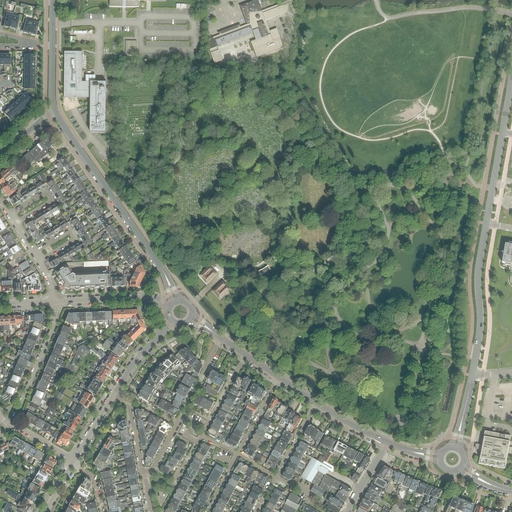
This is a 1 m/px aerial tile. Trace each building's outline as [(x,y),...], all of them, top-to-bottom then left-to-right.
[(280,38),(277,29),(270,31),(266,20),(293,10),(290,0),(262,11),(258,0),(256,0),(240,6),(247,25),(241,27),(240,25),(240,24),(218,33),(219,35),(213,38),(208,39),(209,50),(211,53),(210,53),(214,64),(216,63),(218,67),(224,65),(222,61),(218,50),(217,47),(216,47),(223,45),(226,44),(232,41),(235,40),(240,38),(253,33),(255,40),(250,42),(256,58),(284,48),(280,38)] [(9,28),(10,28),(13,15),(7,14),(7,12),(4,11),(3,17),(6,18),(4,26),(9,28)] [(10,28),(10,29),(11,28),(16,29),(18,21),(21,22),(23,15),(19,15),(19,16),(13,14),(13,15),(10,28)] [(28,34),(29,34),(32,21),(33,20),(26,19),(27,18),(23,17),(22,23),(25,24),(23,32),(28,34)] [(32,21),(29,34),(30,35),(30,34),(35,35),(37,27),(41,28),(41,21),(39,21),(38,23),(32,21)] [(129,55),(133,55),(133,53),(137,53),(137,41),(125,41),(125,53),(129,53),(129,55)] [(64,75),(64,98),(65,98),(65,97),(76,97),(90,97),(90,98),(90,132),(106,132),(106,120),(107,82),(95,82),(85,82),(82,82),(82,71),(82,55),(82,52),(65,52),(64,75)] [(34,84),(22,84),(22,83),(21,83),(21,86),(24,86),(24,90),(29,90),(29,93),(33,95),(33,90),(34,90),(34,84)] [(20,97),(28,106),(29,104),(30,105),(32,103),(32,102),(29,98),(33,95),(29,93),(27,95),(25,94),(22,96),(21,94),(19,96),(20,97)] [(20,97),(18,99),(17,98),(15,100),(23,109),(28,106),(20,97)] [(23,109),(15,100),(11,104),(19,113),(23,110),(23,109)] [(19,113),(11,104),(6,108),(15,117),(19,113)] [(6,108),(2,112),(10,121),(11,120),(11,121),(14,119),(13,118),(15,117),(6,108)] [(57,146),(49,136),(17,161),(16,163),(18,166),(20,164),(21,164),(22,164),(23,164),(24,164),(25,164),(26,164),(27,164),(27,165),(28,165),(29,165),(34,161),(36,163),(49,152),(47,149),(53,144),(56,148),(57,146)] [(58,169),(51,173),(52,175),(55,173),(56,172),(69,164),(65,158),(64,159),(62,157),(57,160),(59,162),(59,163),(55,165),(58,169)] [(137,164),(136,163),(131,161),(128,167),(134,170),(137,164)] [(69,164),(56,172),(58,174),(64,170),(66,173),(72,168),(69,164)] [(25,183),(12,169),(9,166),(8,167),(5,169),(5,170),(11,177),(13,175),(14,177),(15,176),(19,181),(19,182),(22,185),(25,183)] [(64,179),(62,180),(63,182),(66,180),(69,178),(76,173),(72,168),(66,173),(68,176),(64,179)] [(8,183),(10,182),(8,180),(10,177),(4,171),(4,170),(1,173),(0,174),(8,183)] [(43,173),(39,175),(45,185),(47,184),(48,186),(50,189),(56,185),(53,180),(52,178),(47,181),(43,174),(43,173)] [(69,178),(66,180),(67,182),(70,180),(73,183),(79,178),(76,173),(69,178)] [(45,187),(44,186),(42,182),(38,184),(36,181),(38,179),(37,177),(31,180),(34,186),(35,186),(38,192),(45,187)] [(75,186),(71,188),(73,190),(82,183),(79,178),(73,183),(75,186)] [(10,185),(8,183),(4,186),(2,189),(1,189),(4,192),(5,193),(15,184),(14,182),(10,185)] [(82,183),(73,190),(73,192),(74,192),(77,190),(79,193),(84,190),(86,188),(82,183)] [(9,197),(11,195),(15,191),(13,189),(15,187),(16,188),(17,187),(15,184),(5,193),(6,194),(8,197),(9,197)] [(50,189),(52,192),(53,194),(60,190),(56,185),(50,189)] [(35,186),(34,186),(27,190),(31,196),(38,192),(35,186)] [(23,193),(20,195),(22,198),(23,199),(24,200),(31,196),(27,190),(25,192),(25,190),(22,192),(23,193)] [(53,194),(54,196),(56,199),(63,195),(60,190),(53,194)] [(86,190),(79,194),(82,198),(79,199),(76,201),(78,203),(89,195),(86,190)] [(18,191),(16,193),(17,195),(10,199),(14,204),(23,199),(20,195),(18,191)] [(65,198),(63,195),(56,199),(58,203),(59,203),(56,205),(57,206),(59,209),(63,207),(65,206),(66,203),(65,201),(67,199),(68,199),(67,197),(66,197),(65,198)] [(81,203),(83,206),(86,204),(93,200),(89,195),(78,203),(78,204),(81,203)] [(86,204),(89,209),(96,205),(93,200),(86,204)] [(59,209),(57,206),(56,205),(56,204),(48,209),(52,214),(59,210),(59,209)] [(86,216),(87,218),(99,210),(96,205),(89,209),(91,212),(86,216)] [(48,209),(41,213),(45,219),(52,214),(48,209)] [(94,216),(96,219),(103,215),(99,210),(87,218),(89,220),(94,216)] [(36,220),(37,221),(38,223),(43,220),(45,224),(47,222),(46,220),(45,219),(41,213),(34,217),(35,219),(36,220)] [(73,227),(80,223),(77,218),(76,216),(71,219),(68,215),(67,216),(66,213),(62,215),(68,224),(70,222),(71,224),(73,227)] [(69,226),(68,224),(62,215),(60,217),(63,222),(58,224),(62,230),(69,226)] [(104,215),(97,220),(100,223),(94,227),(95,229),(98,227),(101,225),(108,220),(104,215)] [(37,221),(36,220),(35,219),(26,225),(29,230),(35,227),(36,226),(35,224),(34,223),(37,221)] [(100,229),(103,227),(104,230),(111,225),(108,220),(101,225),(98,227),(95,229),(96,230),(99,228),(100,229)] [(73,227),(75,231),(76,233),(85,227),(83,225),(82,226),(80,223),(73,227)] [(58,224),(51,229),(55,234),(62,230),(58,224)] [(106,233),(104,234),(104,235),(105,236),(114,230),(111,225),(104,230),(106,233)] [(29,230),(34,238),(39,234),(40,233),(42,230),(41,228),(39,230),(38,231),(35,227),(29,230)] [(85,227),(76,233),(77,234),(80,238),(86,233),(84,230),(86,229),(85,229),(85,227)] [(0,232),(0,239),(2,239),(1,239),(7,235),(9,234),(9,233),(8,231),(7,231),(6,229),(5,229),(0,232)] [(46,237),(47,239),(55,234),(51,229),(44,233),(46,237)] [(46,237),(44,233),(42,230),(40,233),(39,234),(34,238),(37,243),(44,239),(46,237)] [(102,238),(102,239),(103,241),(109,236),(111,239),(118,235),(114,230),(105,236),(102,238)] [(86,233),(80,238),(81,240),(82,241),(83,243),(80,244),(80,245),(81,246),(82,246),(85,250),(87,249),(87,248),(85,245),(91,242),(90,239),(86,233)] [(0,239),(0,242),(3,241),(5,244),(5,245),(11,242),(13,240),(13,239),(12,239),(12,238),(11,237),(11,236),(9,234),(7,235),(1,239),(2,239),(0,239)] [(108,246),(109,248),(121,240),(118,235),(111,239),(113,242),(108,246)] [(14,241),(13,240),(11,242),(5,245),(7,248),(1,252),(3,254),(6,252),(16,246),(15,243),(14,241)] [(118,249),(123,246),(125,245),(121,240),(109,248),(111,250),(116,246),(118,249)] [(83,248),(81,246),(80,245),(80,244),(79,243),(72,247),(75,253),(83,248)] [(511,244),(505,243),(504,251),(502,263),(511,264),(511,244)] [(6,252),(8,255),(4,258),(6,260),(12,256),(19,251),(18,249),(18,248),(17,247),(16,246),(6,252)] [(125,246),(123,247),(118,251),(120,254),(117,256),(119,258),(122,256),(129,251),(127,249),(128,248),(127,246),(126,246),(125,246)] [(68,257),(69,257),(71,261),(74,261),(73,259),(71,255),(75,253),(72,247),(65,251),(68,257)] [(8,263),(9,265),(23,257),(21,254),(20,252),(19,251),(12,256),(14,259),(8,263)] [(68,257),(65,251),(58,256),(59,257),(62,263),(65,261),(63,258),(65,258),(65,259),(68,257)] [(125,261),(132,256),(131,254),(131,253),(130,251),(129,252),(129,251),(122,256),(124,259),(118,263),(120,264),(122,263),(125,261)] [(127,264),(124,266),(125,266),(126,268),(134,263),(135,261),(136,261),(134,259),(135,258),(134,257),(133,257),(132,256),(125,261),(127,264)] [(16,263),(18,266),(26,262),(25,261),(25,260),(25,259),(24,259),(23,257),(9,265),(10,267),(16,263)] [(56,259),(49,263),(53,268),(59,265),(62,263),(59,257),(56,259)] [(20,268),(22,272),(29,267),(29,266),(28,264),(27,264),(26,262),(18,266),(15,268),(16,270),(20,268)] [(135,263),(132,265),(136,269),(134,272),(142,276),(143,275),(145,274),(145,272),(143,271),(141,268),(140,266),(139,266),(137,262),(135,263)] [(210,266),(206,270),(204,271),(201,274),(208,282),(211,279),(213,277),(216,274),(210,266)] [(270,270),(268,266),(258,272),(261,275),(270,270)] [(25,277),(33,272),(32,271),(32,269),(31,269),(29,267),(22,272),(18,274),(19,276),(23,274),(25,277)] [(63,267),(55,272),(58,277),(57,279),(58,281),(60,281),(64,287),(67,289),(75,289),(76,290),(78,290),(79,289),(85,288),(86,290),(88,289),(89,288),(90,288),(91,289),(93,289),(94,288),(109,287),(109,286),(109,274),(73,275),(68,267),(63,267)] [(8,278),(8,282),(1,282),(1,289),(2,291),(5,291),(5,292),(6,292),(7,292),(8,292),(8,291),(12,291),(11,285),(14,285),(14,283),(13,275),(9,272),(9,278),(8,278)] [(126,276),(129,277),(131,278),(139,282),(140,282),(142,278),(142,277),(142,276),(134,272),(132,276),(130,275),(127,274),(126,276)] [(27,277),(22,280),(22,283),(22,284),(24,282),(25,283),(26,282),(27,281),(29,284),(37,279),(37,278),(37,277),(36,276),(35,276),(34,274),(32,275),(28,278),(27,277)] [(139,284),(138,284),(139,282),(131,278),(130,281),(127,281),(126,281),(127,284),(127,287),(129,287),(132,287),(132,286),(135,286),(137,287),(139,286),(139,284)] [(40,289),(39,284),(39,282),(37,279),(29,284),(25,286),(26,288),(26,291),(29,291),(31,291),(32,291),(39,290),(40,289)] [(225,294),(226,293),(230,289),(223,281),(219,285),(218,286),(214,289),(221,297),(225,294)] [(134,310),(134,311),(131,311),(131,320),(131,324),(136,321),(140,319),(141,318),(140,314),(138,315),(137,313),(138,312),(137,310),(134,310)] [(73,325),(72,314),(70,314),(68,313),(68,314),(67,314),(66,316),(67,317),(64,322),(67,323),(70,324),(73,325)] [(21,317),(21,316),(21,315),(21,316),(19,316),(18,315),(17,315),(16,316),(15,316),(15,315),(15,325),(21,325),(21,329),(24,326),(24,321),(21,321),(21,317)] [(27,316),(25,316),(25,318),(25,321),(28,321),(34,322),(42,325),(43,324),(43,322),(42,321),(42,320),(43,319),(43,318),(43,317),(43,316),(42,315),(36,315),(34,315),(31,315),(31,316),(30,316),(30,315),(29,315),(29,316),(28,316),(27,316)] [(142,320),(141,321),(140,319),(136,321),(136,322),(130,324),(134,327),(135,326),(139,331),(141,332),(143,330),(144,331),(146,329),(144,326),(144,327),(143,324),(144,324),(142,320)] [(42,327),(43,325),(42,325),(34,322),(32,328),(40,331),(40,330),(41,330),(41,329),(41,328),(41,327),(42,327)] [(32,328),(28,326),(27,326),(26,328),(31,330),(29,333),(38,337),(40,333),(39,333),(40,331),(40,332),(41,331),(40,331),(32,328)] [(63,326),(62,326),(62,327),(61,327),(61,328),(61,329),(61,330),(60,332),(68,335),(71,329),(63,326)] [(135,326),(134,327),(131,331),(135,335),(137,337),(139,335),(141,334),(140,333),(141,332),(139,331),(135,326)] [(23,333),(28,336),(27,339),(36,343),(38,337),(29,333),(24,331),(23,333)] [(136,337),(137,337),(135,335),(131,331),(127,334),(126,336),(130,340),(132,341),(134,339),(135,340),(137,338),(136,337)] [(68,335),(60,332),(59,332),(58,334),(59,335),(59,336),(58,338),(66,341),(72,344),(73,341),(67,339),(68,335)] [(116,334),(114,336),(117,338),(120,340),(126,345),(128,346),(129,345),(130,344),(131,344),(131,343),(132,343),(132,342),(132,341),(130,340),(126,336),(124,334),(122,333),(120,336),(116,334)] [(63,347),(64,347),(68,349),(69,347),(64,345),(66,341),(58,338),(58,337),(58,338),(57,338),(57,339),(56,339),(56,340),(56,341),(56,342),(56,343),(55,343),(63,347)] [(128,347),(128,346),(126,345),(120,340),(117,338),(114,342),(108,338),(107,339),(107,340),(113,344),(115,346),(116,345),(121,350),(123,352),(125,350),(126,350),(128,348),(127,347),(128,347)] [(36,343),(27,339),(25,343),(22,341),(21,344),(24,345),(33,348),(34,349),(34,348),(33,348),(33,346),(34,347),(36,343)] [(123,352),(121,350),(116,345),(115,346),(113,344),(107,340),(102,346),(108,350),(108,349),(117,356),(119,358),(120,356),(121,355),(122,355),(123,354),(123,353),(123,352)] [(62,351),(63,347),(55,343),(55,344),(54,344),(53,346),(54,346),(54,347),(54,348),(53,349),(61,353),(65,355),(66,352),(62,351)] [(17,349),(30,354),(31,354),(32,352),(31,352),(31,351),(32,351),(33,350),(32,349),(33,348),(24,345),(23,349),(18,347),(17,347),(17,349)] [(62,361),(52,357),(50,356),(50,357),(49,359),(46,367),(55,371),(57,367),(61,369),(61,368),(64,369),(62,374),(66,376),(68,373),(70,374),(71,372),(73,370),(79,360),(81,358),(82,356),(85,350),(87,348),(83,345),(78,347),(75,355),(74,358),(71,364),(70,365),(67,363),(62,361)] [(175,357),(177,359),(178,360),(180,362),(183,359),(190,352),(187,349),(185,348),(185,349),(183,351),(182,350),(182,351),(180,351),(179,352),(179,353),(177,355),(177,356),(176,356),(175,357)] [(51,353),(50,356),(62,361),(63,359),(60,358),(61,357),(59,356),(61,353),(53,349),(53,350),(52,350),(52,351),(51,351),(51,352),(51,353),(52,353),(51,353)] [(30,355),(18,350),(17,354),(16,356),(27,361),(28,360),(29,359),(29,358),(29,357),(30,355)] [(99,350),(98,352),(100,354),(114,364),(115,364),(114,364),(114,363),(115,362),(115,363),(116,362),(117,362),(118,360),(118,359),(118,358),(116,357),(109,352),(107,355),(102,352),(99,350)] [(97,351),(96,353),(100,357),(104,359),(101,363),(111,370),(111,369),(112,369),(113,368),(113,366),(114,364),(98,352),(97,351)] [(183,359),(186,362),(182,365),(184,367),(188,363),(194,357),(193,355),(193,354),(192,353),(190,353),(190,352),(183,359)] [(16,356),(15,356),(11,354),(10,357),(18,360),(17,364),(26,367),(27,363),(27,361),(28,361),(28,362),(28,361),(27,361),(16,356)] [(169,358),(168,359),(170,361),(174,365),(176,367),(181,372),(182,371),(182,370),(179,367),(179,368),(178,367),(179,366),(178,365),(181,363),(180,362),(178,360),(177,359),(175,357),(173,354),(172,355),(170,354),(169,356),(169,357),(169,358)] [(188,363),(190,366),(184,372),(186,373),(190,369),(199,361),(197,360),(197,359),(196,357),(195,357),(194,357),(188,363)] [(164,362),(163,364),(165,365),(169,369),(170,370),(172,371),(178,377),(179,376),(180,375),(175,371),(174,370),(174,369),(176,367),(174,365),(170,361),(168,359),(167,359),(165,358),(163,361),(164,362)] [(198,374),(202,368),(203,366),(201,365),(202,365),(201,364),(201,363),(200,362),(199,362),(199,361),(190,369),(193,372),(195,371),(195,372),(197,373),(196,373),(198,374)] [(159,367),(158,369),(160,370),(167,376),(176,382),(176,381),(177,380),(177,379),(176,378),(175,378),(170,375),(170,376),(169,375),(172,371),(170,370),(169,369),(165,365),(163,364),(162,363),(162,364),(162,363),(160,363),(159,365),(159,366),(159,367)] [(10,367),(14,369),(23,373),(24,372),(23,373),(23,372),(23,370),(24,371),(26,367),(17,364),(15,367),(11,365),(10,367)] [(94,366),(93,368),(106,376),(107,374),(107,375),(108,374),(109,374),(110,372),(110,371),(108,369),(102,366),(100,365),(98,368),(94,366)] [(43,372),(55,377),(56,375),(52,374),(54,371),(55,371),(46,367),(45,367),(45,368),(44,369),(44,370),(43,372)] [(92,367),(90,369),(95,373),(93,376),(100,381),(103,382),(104,382),(105,380),(105,379),(105,378),(106,376),(106,377),(106,376),(93,368),(92,367)] [(165,380),(167,376),(160,370),(158,369),(157,368),(157,369),(155,367),(153,371),(155,372),(153,374),(163,380),(168,384),(169,382),(166,380),(165,380)] [(23,373),(14,369),(12,375),(21,379),(21,377),(21,376),(22,375),(23,374),(22,373),(23,373)] [(212,370),(210,373),(207,380),(214,383),(219,374),(216,372),(215,372),(212,370)] [(49,383),(51,379),(52,380),(52,379),(55,380),(56,379),(43,373),(42,375),(42,376),(41,376),(41,378),(41,379),(49,383)] [(149,379),(151,380),(160,385),(165,388),(166,386),(162,384),(161,384),(163,380),(153,374),(152,373),(150,373),(149,375),(150,377),(149,379)] [(194,377),(192,376),(191,376),(187,373),(185,376),(181,374),(180,375),(179,376),(184,378),(191,382),(193,383),(196,378),(194,377)] [(87,374),(86,377),(90,379),(88,383),(96,388),(98,389),(99,389),(100,389),(101,387),(101,386),(100,386),(102,383),(100,382),(87,374)] [(219,374),(214,383),(219,386),(217,390),(219,391),(221,388),(226,378),(222,376),(219,374)] [(21,379),(12,375),(10,381),(19,385),(20,381),(19,380),(20,379),(21,379)] [(237,377),(233,385),(239,388),(243,381),(241,380),(241,379),(241,378),(239,377),(238,378),(237,377)] [(239,388),(240,388),(241,386),(244,388),(242,390),(245,392),(250,383),(251,381),(248,380),(248,379),(248,378),(246,377),(245,378),(243,381),(239,388)] [(177,379),(177,380),(176,381),(181,384),(181,383),(191,388),(193,383),(191,382),(184,378),(182,382),(178,379),(177,379)] [(41,379),(40,379),(41,379),(40,381),(39,381),(37,385),(47,388),(48,385),(54,387),(55,385),(49,383),(41,379)] [(151,380),(149,379),(148,379),(147,381),(147,382),(146,381),(144,384),(145,384),(145,385),(147,386),(156,391),(160,385),(151,380)] [(5,386),(7,387),(15,390),(16,390),(17,390),(16,389),(16,390),(15,390),(16,388),(17,388),(19,385),(10,381),(8,385),(6,384),(5,386)] [(81,384),(80,386),(92,394),(94,395),(96,393),(97,393),(98,391),(98,390),(98,389),(96,388),(88,383),(85,386),(81,384)] [(248,392),(247,394),(251,396),(248,402),(250,403),(254,397),(253,397),(254,395),(259,388),(259,386),(259,387),(257,386),(257,385),(257,384),(255,383),(254,384),(253,383),(252,386),(248,392)] [(190,389),(188,388),(181,384),(178,389),(185,393),(188,394),(189,391),(190,389)] [(37,385),(35,390),(44,394),(47,395),(49,396),(50,395),(46,393),(47,392),(45,392),(47,388),(37,385)] [(75,385),(73,389),(77,391),(77,390),(79,391),(80,394),(79,396),(81,398),(90,403),(91,401),(92,401),(93,399),(93,398),(93,397),(91,396),(82,391),(83,390),(75,385)] [(153,396),(156,391),(147,386),(145,385),(144,387),(142,387),(141,389),(142,390),(144,392),(153,396)] [(15,390),(7,387),(5,392),(13,396),(14,394),(14,393),(15,393),(15,391),(15,390)] [(186,397),(188,394),(185,393),(178,389),(177,388),(174,393),(183,398),(185,399),(185,398),(186,396),(186,397)] [(231,389),(229,393),(231,394),(237,397),(239,394),(240,394),(242,396),(243,393),(241,392),(240,392),(238,391),(234,389),(232,388),(232,389),(231,389)] [(254,397),(250,403),(257,407),(259,405),(260,405),(261,403),(260,402),(263,397),(264,397),(263,397),(264,395),(266,394),(267,393),(266,390),(264,390),(263,390),(262,390),(263,389),(262,390),(259,388),(254,395),(253,397),(254,397)] [(47,395),(44,394),(35,390),(33,394),(34,394),(33,396),(42,400),(47,402),(48,400),(46,399),(47,395)] [(150,400),(151,399),(153,396),(144,392),(142,390),(139,395),(138,395),(139,397),(149,402),(150,400)] [(172,391),(171,393),(172,396),(175,398),(174,400),(180,403),(182,404),(185,399),(183,398),(174,393),(172,391)] [(1,393),(0,393),(0,398),(1,400),(1,399),(4,403),(5,404),(8,402),(8,401),(9,400),(10,401),(9,400),(12,399),(13,396),(5,392),(2,394),(2,393),(1,393)] [(159,404),(158,407),(163,409),(164,407),(167,402),(167,401),(165,400),(166,397),(167,398),(167,394),(165,393),(164,395),(162,399),(161,401),(159,404)] [(226,398),(234,403),(237,405),(240,406),(241,403),(242,402),(240,401),(238,403),(236,401),(237,398),(229,393),(227,397),(226,398)] [(164,407),(163,409),(168,412),(169,410),(172,405),(171,405),(172,404),(170,403),(169,401),(171,401),(170,396),(169,394),(167,394),(167,398),(167,401),(167,402),(164,407)] [(198,407),(205,395),(203,394),(202,395),(202,396),(198,394),(193,403),(198,406),(198,407)] [(205,395),(198,407),(199,406),(204,409),(203,409),(208,400),(205,398),(205,397),(206,395),(205,395)] [(42,400),(33,396),(33,397),(32,397),(32,399),(32,400),(31,400),(30,402),(33,403),(33,404),(38,407),(39,406),(42,400)] [(208,400),(203,409),(204,409),(209,411),(213,403),(210,401),(210,400),(211,398),(210,397),(208,400)] [(90,403),(81,398),(82,398),(79,403),(85,407),(87,408),(88,406),(89,406),(90,404),(90,403)] [(236,407),(233,406),(234,403),(226,398),(223,404),(232,408),(235,410),(237,411),(238,408),(240,406),(237,405),(236,407)] [(266,413),(265,414),(266,414),(269,415),(270,416),(272,411),(275,413),(276,411),(279,406),(280,404),(281,403),(277,401),(277,399),(275,398),(273,399),(272,400),(272,401),(268,408),(266,413)] [(172,404),(171,405),(172,405),(176,408),(177,408),(179,409),(182,404),(180,403),(174,400),(173,399),(172,401),(173,402),(172,404)] [(242,402),(241,403),(245,404),(245,405),(246,405),(248,406),(246,409),(254,414),(254,413),(255,414),(257,411),(256,410),(257,408),(255,407),(250,404),(250,403),(248,402),(243,399),(243,400),(242,402)] [(74,403),(70,411),(74,413),(75,414),(79,416),(81,418),(82,417),(83,417),(84,415),(83,414),(85,412),(85,411),(84,410),(83,409),(84,408),(79,405),(78,406),(74,403)] [(233,412),(230,411),(232,408),(223,404),(221,408),(231,414),(230,414),(233,416),(234,416),(235,413),(237,411),(235,410),(234,411),(233,411),(233,412)] [(274,415),(273,418),(275,419),(276,416),(278,417),(278,416),(279,414),(283,416),(286,410),(287,408),(287,406),(285,405),(283,406),(283,405),(283,406),(281,405),(282,405),(281,404),(280,404),(279,406),(276,411),(275,413),(276,413),(274,415)] [(169,410),(168,412),(174,416),(176,415),(179,410),(177,409),(176,408),(172,405),(169,410)] [(240,406),(238,408),(243,410),(242,410),(245,412),(243,414),(243,415),(251,419),(252,418),(253,418),(253,417),(253,416),(254,414),(246,409),(244,408),(240,406)] [(52,418),(56,412),(49,408),(45,414),(52,418)] [(230,415),(220,409),(218,414),(226,419),(228,416),(232,418),(233,416),(230,414),(230,415)] [(69,415),(66,418),(75,424),(77,425),(79,425),(80,423),(79,422),(80,421),(79,421),(80,419),(78,417),(75,415),(75,414),(74,413),(70,411),(69,410),(67,412),(67,413),(69,415)] [(150,414),(148,413),(142,410),(141,410),(140,411),(140,410),(139,410),(136,410),(135,411),(137,420),(140,420),(142,420),(141,417),(146,416),(149,417),(150,414)] [(279,423),(279,424),(281,425),(283,425),(285,422),(289,424),(293,417),(294,414),(295,413),(294,413),(294,412),(292,411),(291,411),(290,411),(289,411),(289,410),(288,410),(289,411),(287,413),(286,412),(283,418),(282,417),(279,423)] [(25,417),(23,420),(24,421),(24,422),(25,422),(26,423),(26,422),(27,422),(27,423),(29,424),(33,416),(35,414),(29,411),(28,411),(27,413),(25,416),(25,417)] [(40,411),(37,417),(37,418),(33,416),(29,424),(30,425),(31,426),(32,426),(33,426),(34,427),(35,427),(39,419),(43,413),(40,411)] [(237,411),(235,413),(240,416),(239,418),(241,419),(249,424),(251,419),(243,415),(243,414),(237,411)] [(149,424),(145,431),(148,430),(151,425),(155,417),(150,414),(149,417),(147,420),(146,422),(147,423),(149,424)] [(229,423),(230,422),(230,421),(226,419),(218,414),(215,419),(224,423),(225,421),(229,423)] [(289,424),(285,431),(288,432),(290,434),(292,434),(293,435),(294,432),(295,431),(295,430),(296,428),(301,419),(301,418),(301,417),(297,415),(297,416),(296,416),(295,417),(294,416),(294,415),(295,415),(294,414),(293,417),(289,424)] [(35,427),(35,428),(36,429),(37,429),(38,429),(40,430),(45,421),(48,417),(46,416),(44,421),(43,420),(43,421),(39,419),(35,427)] [(233,416),(232,418),(239,422),(238,424),(240,425),(244,427),(246,429),(246,428),(247,428),(248,426),(248,425),(249,424),(241,419),(239,418),(234,416),(233,416)] [(118,426),(116,429),(121,432),(125,431),(128,426),(127,420),(125,418),(125,417),(122,418),(122,419),(120,423),(119,423),(118,424),(118,425),(117,426),(118,426)] [(153,433),(154,432),(155,429),(156,428),(158,425),(161,420),(155,417),(151,425),(154,426),(151,432),(153,433)] [(64,422),(63,424),(71,430),(73,431),(74,429),(75,429),(76,428),(77,429),(78,427),(77,427),(77,426),(77,425),(75,424),(66,418),(64,422)] [(54,420),(52,419),(51,420),(49,424),(49,423),(48,425),(45,423),(45,421),(40,430),(41,431),(42,432),(43,432),(44,432),(45,433),(46,433),(50,426),(51,425),(53,421),(54,420)] [(140,420),(137,420),(139,429),(145,428),(144,425),(145,425),(147,423),(146,422),(144,422),(143,419),(142,420),(140,420)] [(213,424),(221,428),(223,425),(224,426),(226,428),(228,426),(224,423),(215,419),(213,424)] [(265,420),(263,419),(262,420),(261,421),(260,422),(260,423),(260,424),(268,428),(270,425),(276,429),(277,426),(272,424),(270,422),(265,420)] [(170,424),(161,420),(158,425),(160,426),(168,430),(170,426),(170,424)] [(230,421),(230,422),(235,425),(233,428),(243,433),(246,429),(244,427),(240,425),(238,424),(231,420),(230,421)] [(51,437),(52,434),(56,429),(59,423),(57,422),(53,428),(50,426),(46,433),(46,434),(46,435),(47,435),(48,435),(49,435),(49,436),(49,435),(51,436),(51,437)] [(225,430),(221,428),(213,424),(210,428),(218,433),(220,430),(224,432),(225,430)] [(260,424),(257,429),(266,433),(267,430),(270,432),(271,431),(270,430),(271,429),(268,428),(260,424)] [(72,434),(73,432),(66,428),(62,425),(61,427),(65,429),(64,431),(63,430),(61,434),(67,438),(69,439),(70,438),(71,438),(72,436),(72,435),(72,434)] [(113,433),(113,435),(116,435),(119,435),(119,437),(121,437),(130,436),(129,432),(129,430),(128,426),(125,431),(121,432),(118,432),(113,433)] [(156,428),(155,429),(158,431),(166,435),(168,430),(160,426),(159,429),(156,428)] [(304,434),(302,438),(302,439),(305,440),(307,441),(314,428),(311,426),(309,426),(307,430),(306,430),(305,431),(306,432),(304,434)] [(146,434),(150,433),(150,431),(148,430),(145,431),(145,428),(139,429),(140,438),(143,437),(146,437),(146,434)] [(222,435),(218,433),(210,428),(208,432),(208,434),(209,434),(215,438),(217,435),(220,436),(218,439),(219,440),(222,435)] [(233,428),(230,433),(232,434),(238,437),(240,438),(241,438),(242,438),(243,436),(243,435),(243,434),(243,433),(233,428)] [(290,434),(288,432),(285,431),(280,428),(279,430),(283,432),(282,435),(281,435),(290,440),(291,440),(292,436),(293,435),(292,434),(290,434)] [(314,428),(307,441),(311,444),(312,444),(314,441),(313,441),(319,432),(319,431),(317,430),(317,429),(316,428),(315,429),(314,428)] [(270,440),(272,436),(266,433),(257,429),(255,434),(263,438),(265,435),(268,437),(267,438),(270,440)] [(493,429),(492,433),(485,431),(483,438),(482,440),(483,440),(483,441),(482,441),(482,442),(482,445),(478,444),(477,449),(481,450),(481,453),(480,452),(480,454),(480,455),(479,455),(479,456),(480,457),(478,464),(486,465),(489,465),(488,466),(490,466),(491,466),(493,466),(493,467),(495,467),(495,466),(497,467),(497,468),(499,468),(505,469),(508,453),(511,453),(511,448),(509,448),(511,436),(495,433),(495,429),(493,429)] [(56,431),(52,437),(55,439),(57,435),(60,437),(58,440),(58,441),(57,442),(60,444),(61,442),(66,445),(66,444),(67,444),(68,443),(68,442),(69,439),(67,438),(61,434),(56,431)] [(154,432),(153,433),(153,434),(155,436),(163,440),(166,435),(158,431),(156,433),(154,432)] [(316,443),(313,448),(315,449),(318,444),(322,437),(323,434),(322,433),(322,432),(320,431),(319,432),(313,441),(314,441),(316,443)] [(280,437),(279,440),(287,445),(288,444),(289,442),(289,441),(290,440),(281,435),(282,435),(275,432),(274,434),(280,437)] [(223,433),(222,435),(236,442),(238,444),(239,442),(240,442),(241,440),(240,439),(241,438),(240,438),(238,437),(232,434),(231,437),(223,433)] [(255,434),(252,438),(261,443),(262,440),(264,442),(266,439),(263,438),(255,434)] [(222,435),(219,440),(222,441),(224,438),(228,440),(227,441),(226,443),(234,448),(236,447),(238,444),(236,442),(222,435)] [(119,439),(114,440),(115,444),(118,444),(122,443),(131,441),(131,440),(130,436),(121,437),(122,440),(119,440),(119,439)] [(163,440),(155,436),(154,438),(151,437),(150,439),(153,440),(161,444),(163,440)] [(320,445),(318,448),(317,449),(323,452),(325,447),(330,438),(325,436),(320,445)] [(8,443),(6,444),(8,449),(10,445),(13,447),(11,451),(13,452),(14,450),(15,450),(20,440),(18,439),(17,439),(17,438),(16,437),(15,437),(14,437),(12,441),(10,440),(9,440),(8,443)] [(142,447),(145,446),(146,446),(148,444),(148,442),(150,439),(147,439),(146,437),(143,437),(140,438),(142,447)] [(272,439),(273,439),(276,441),(275,441),(277,442),(276,445),(285,450),(285,449),(286,449),(287,447),(286,446),(287,445),(279,440),(273,437),(272,439)] [(261,443),(252,438),(249,443),(258,448),(259,445),(262,447),(263,444),(261,443)] [(326,459),(329,453),(330,451),(333,445),(335,443),(336,441),(330,438),(325,447),(328,449),(323,457),(326,459)] [(150,445),(158,449),(161,444),(153,440),(150,439),(148,442),(148,444),(150,445)] [(21,451),(25,444),(25,443),(23,442),(23,441),(21,440),(20,441),(20,440),(15,450),(18,451),(16,454),(18,455),(21,451)] [(187,445),(178,440),(175,446),(186,452),(187,452),(188,450),(186,449),(185,449),(187,445)] [(123,445),(115,447),(115,450),(123,448),(132,447),(131,441),(122,443),(123,445)] [(298,445),(298,446),(306,450),(306,451),(312,454),(313,452),(308,448),(309,446),(304,443),(303,442),(301,441),(300,442),(299,442),(298,444),(299,445),(298,445)] [(0,447),(0,448),(3,452),(6,451),(7,453),(9,450),(8,449),(6,444),(5,443),(4,442),(4,443),(3,443),(0,444),(0,445),(0,444),(0,447)] [(115,450),(115,447),(107,442),(106,444),(104,444),(104,445),(104,446),(105,446),(104,447),(112,452),(114,449),(115,449),(115,450)] [(334,451),(333,452),(338,455),(339,453),(343,455),(346,449),(347,447),(343,445),(342,445),(342,444),(342,443),(340,442),(339,442),(339,443),(338,442),(337,445),(334,450),(334,451)] [(200,446),(200,447),(208,452),(210,453),(212,454),(213,452),(209,450),(211,447),(204,443),(202,443),(200,446)] [(249,444),(247,448),(255,453),(257,450),(261,453),(262,450),(258,448),(249,443),(249,444)] [(276,445),(272,443),(271,444),(273,445),(272,446),(275,447),(273,450),(282,455),(285,450),(276,445)] [(25,444),(21,451),(25,453),(21,459),(23,460),(27,454),(31,447),(29,446),(28,445),(28,444),(27,444),(26,444),(25,444)] [(158,449),(150,445),(149,448),(146,446),(145,446),(146,449),(147,450),(155,454),(158,449)] [(174,452),(184,457),(186,452),(175,446),(174,447),(176,448),(177,448),(175,452),(174,452)] [(273,450),(270,448),(267,446),(266,449),(272,452),(271,454),(271,455),(279,460),(279,459),(280,460),(282,456),(281,456),(282,455),(273,450)] [(296,450),(295,451),(304,456),(311,460),(312,458),(311,457),(305,454),(306,451),(306,450),(298,446),(298,447),(297,447),(296,449),(296,450)] [(32,458),(36,450),(34,449),(35,449),(34,449),(34,448),(34,447),(32,447),(31,447),(27,454),(32,458)] [(102,451),(101,453),(109,458),(112,459),(113,458),(113,457),(112,457),(114,454),(114,453),(112,452),(104,447),(104,448),(103,448),(102,449),(102,450),(102,451)] [(200,447),(197,452),(206,457),(209,459),(210,457),(207,455),(208,452),(200,447)] [(341,458),(340,459),(348,463),(344,470),(347,472),(352,465),(353,463),(354,462),(353,461),(356,455),(358,452),(357,452),(348,447),(347,447),(346,449),(343,455),(341,458)] [(247,448),(244,453),(252,458),(254,455),(257,456),(255,459),(259,461),(261,456),(255,453),(247,448)] [(40,452),(39,451),(39,450),(38,450),(37,450),(36,450),(32,458),(35,460),(35,461),(36,461),(34,464),(36,464),(36,463),(39,459),(42,453),(40,452)] [(143,452),(144,455),(144,454),(147,456),(153,459),(155,454),(147,450),(146,452),(144,451),(143,452)] [(265,451),(263,454),(270,457),(268,460),(277,464),(279,460),(271,455),(271,454),(265,451)] [(295,451),(292,456),(301,461),(307,464),(308,462),(302,459),(304,456),(295,451)] [(170,456),(181,462),(184,457),(174,452),(175,452),(173,456),(172,455),(171,454),(170,456)] [(197,452),(194,457),(207,464),(207,463),(208,462),(204,460),(205,458),(206,457),(197,452)] [(98,456),(97,457),(97,458),(97,459),(107,465),(108,466),(110,462),(109,462),(109,461),(113,463),(114,461),(112,459),(109,458),(108,459),(100,453),(99,455),(98,456)] [(329,453),(326,459),(324,461),(328,464),(333,454),(329,453)] [(348,479),(351,480),(355,473),(358,469),(364,458),(365,456),(364,456),(363,456),(363,455),(362,455),(363,454),(360,453),(359,453),(358,455),(354,462),(353,463),(357,466),(357,467),(356,467),(356,466),(349,477),(348,479)] [(41,461),(43,462),(50,466),(53,467),(54,465),(55,465),(56,463),(56,462),(56,461),(51,458),(51,457),(49,456),(48,457),(47,456),(45,460),(43,459),(41,461)] [(153,459),(147,456),(145,461),(146,467),(148,467),(153,459)] [(181,462),(170,456),(167,461),(167,460),(166,461),(176,466),(176,465),(178,462),(179,462),(178,463),(180,464),(181,462)] [(262,456),(259,461),(272,468),(273,469),(274,469),(275,468),(276,467),(276,466),(277,464),(268,460),(262,456)] [(301,461),(292,456),(292,457),(291,457),(290,459),(291,459),(290,461),(298,466),(304,469),(305,466),(300,463),(301,461)] [(326,459),(320,456),(317,461),(323,464),(324,461),(326,459)] [(358,469),(355,473),(361,476),(363,473),(363,471),(370,461),(370,460),(369,459),(370,458),(369,458),(365,456),(364,458),(358,469)] [(118,463),(118,466),(120,466),(126,464),(135,463),(134,457),(125,459),(126,462),(118,463)] [(194,457),(192,462),(200,467),(204,469),(205,466),(206,465),(207,464),(194,457)] [(321,466),(323,464),(317,461),(313,458),(312,458),(311,460),(301,477),(311,483),(319,470),(317,469),(319,466),(321,467),(321,466)] [(115,470),(107,465),(97,459),(94,463),(93,463),(93,465),(95,465),(97,467),(98,468),(97,469),(98,470),(100,471),(104,469),(106,466),(107,467),(107,468),(111,471),(112,471),(115,470)] [(176,466),(166,461),(167,461),(165,465),(164,464),(163,463),(162,465),(173,471),(176,466)] [(288,464),(287,466),(296,471),(301,474),(303,471),(297,468),(298,466),(290,461),(290,462),(289,462),(288,464)] [(328,464),(324,461),(323,464),(321,466),(328,470),(332,473),(335,468),(328,464)] [(53,467),(50,466),(43,462),(41,466),(36,463),(36,464),(35,466),(46,473),(49,474),(48,474),(49,472),(50,472),(51,472),(53,469),(52,468),(53,467)] [(189,467),(201,474),(203,471),(201,470),(200,470),(199,470),(200,467),(192,462),(189,467)] [(213,462),(211,465),(215,467),(214,469),(222,474),(222,473),(223,473),(224,472),(223,471),(224,469),(222,468),(217,465),(217,464),(214,462),(213,462)] [(234,473),(233,474),(235,475),(236,475),(238,477),(240,473),(244,465),(240,463),(240,462),(240,463),(239,463),(235,470),(234,473)] [(119,469),(120,471),(122,471),(124,471),(127,470),(136,468),(135,463),(126,464),(127,467),(119,469)] [(173,471),(162,465),(159,470),(168,475),(170,471),(171,471),(170,472),(172,473),(173,471)] [(204,470),(205,471),(207,469),(213,472),(211,474),(219,478),(222,474),(214,469),(206,465),(205,466),(204,469),(204,470)] [(244,465),(240,473),(243,474),(241,478),(243,479),(245,475),(249,467),(244,465)] [(285,470),(284,471),(293,476),(295,477),(296,477),(299,479),(300,476),(294,473),(296,471),(287,466),(285,470)] [(336,497),(339,492),(348,497),(350,494),(350,493),(351,493),(352,490),(343,485),(335,480),(334,480),(330,478),(325,475),(328,470),(321,466),(321,467),(319,466),(317,469),(319,470),(311,483),(316,486),(325,491),(336,497)] [(380,471),(377,475),(379,477),(384,480),(384,479),(387,481),(391,483),(391,481),(392,477),(391,473),(392,471),(392,470),(390,469),(389,469),(384,466),(383,466),(382,467),(380,471)] [(48,476),(33,467),(32,470),(30,470),(29,473),(33,475),(44,482),(45,480),(46,479),(47,479),(48,477),(48,476)] [(187,472),(186,472),(195,477),(197,473),(200,475),(201,475),(201,474),(189,467),(189,468),(187,472)] [(245,475),(248,477),(246,481),(248,482),(254,470),(249,467),(245,475)] [(204,470),(203,472),(210,476),(209,479),(214,482),(216,483),(219,478),(211,474),(205,471),(204,470)] [(248,482),(253,484),(250,483),(252,479),(255,481),(260,473),(254,470),(248,482)] [(111,471),(101,473),(100,475),(101,476),(102,477),(103,479),(114,477),(112,471),(111,471)] [(282,475),(282,476),(288,479),(290,480),(292,482),(295,483),(296,484),(299,479),(296,477),(295,477),(294,479),(291,478),(293,476),(284,471),(282,475)] [(393,471),(392,474),(392,473),(392,474),(393,474),(393,477),(393,479),(394,480),(394,481),(394,482),(397,484),(401,476),(402,474),(399,472),(398,472),(398,473),(395,471),(394,472),(393,471)] [(186,473),(184,477),(186,479),(194,483),(193,483),(196,484),(198,481),(199,479),(197,478),(195,482),(193,480),(195,477),(186,472),(186,473)] [(255,481),(253,485),(255,486),(257,482),(260,483),(264,475),(260,473),(255,481)] [(361,476),(355,473),(351,480),(356,483),(361,476)] [(137,474),(128,475),(129,478),(122,479),(122,482),(129,481),(138,479),(137,474)] [(240,478),(238,477),(236,475),(233,474),(230,479),(233,480),(238,483),(243,485),(244,483),(240,481),(241,478),(240,478)] [(398,488),(397,491),(399,492),(400,491),(406,476),(402,474),(401,476),(397,484),(400,485),(399,485),(398,488)] [(28,478),(26,480),(41,488),(42,486),(42,485),(43,485),(44,485),(45,483),(44,483),(44,482),(33,475),(31,479),(29,477),(28,478)] [(199,479),(198,481),(199,482),(200,482),(202,478),(207,481),(206,485),(214,489),(216,484),(216,483),(214,482),(209,479),(201,475),(200,475),(199,479)] [(258,487),(261,489),(263,490),(265,486),(269,478),(268,477),(267,476),(266,476),(264,475),(260,483),(258,487)] [(376,478),(372,484),(374,486),(386,492),(391,483),(387,481),(384,479),(384,480),(379,477),(377,475),(377,476),(378,476),(377,478),(376,478)] [(406,476),(400,491),(402,492),(403,489),(404,486),(409,489),(412,482),(413,479),(410,478),(410,477),(407,476),(406,476)] [(118,477),(117,477),(103,480),(103,482),(104,482),(103,483),(103,485),(104,486),(115,484),(115,480),(119,479),(118,477)] [(79,486),(90,493),(91,490),(91,488),(90,488),(91,486),(91,485),(91,484),(91,481),(90,481),(88,480),(87,479),(86,478),(83,478),(82,480),(83,481),(82,483),(79,486)] [(181,483),(189,488),(191,485),(194,487),(195,485),(196,484),(193,483),(185,479),(183,478),(181,483)] [(24,482),(21,486),(25,488),(34,494),(37,495),(37,494),(38,495),(40,492),(39,491),(40,490),(41,489),(40,489),(38,488),(24,479),(23,480),(23,481),(24,482)] [(138,479),(129,481),(130,483),(123,485),(124,487),(130,486),(139,484),(138,479)] [(243,492),(244,490),(244,489),(240,487),(237,486),(238,483),(233,480),(230,479),(228,484),(236,488),(243,492)] [(409,489),(413,491),(412,493),(415,494),(419,484),(420,482),(418,481),(413,479),(412,482),(409,489)] [(199,482),(198,484),(204,487),(203,489),(211,494),(214,489),(206,485),(200,482),(199,482)] [(263,490),(261,489),(258,487),(255,486),(253,485),(253,484),(248,482),(245,487),(248,489),(250,485),(253,487),(252,490),(260,495),(260,494),(261,495),(262,492),(263,490)] [(419,484),(415,494),(418,495),(419,495),(420,495),(422,496),(426,487),(427,485),(420,482),(419,484)] [(180,485),(178,488),(186,493),(188,489),(192,491),(193,490),(189,488),(181,483),(180,485)] [(124,490),(125,491),(125,493),(131,492),(140,490),(139,484),(130,486),(131,489),(127,489),(124,490)] [(240,493),(234,490),(236,488),(228,484),(225,488),(233,493),(240,496),(241,494),(240,493)] [(194,487),(202,491),(200,494),(206,497),(208,498),(211,494),(203,489),(195,485),(194,487)] [(322,495),(325,491),(316,486),(314,485),(311,491),(321,498),(322,495)] [(368,491),(370,493),(377,497),(378,497),(379,498),(382,500),(384,497),(380,494),(382,491),(374,486),(372,485),(371,485),(369,489),(370,489),(368,491)] [(430,497),(433,490),(434,488),(427,485),(424,494),(427,495),(430,497)] [(77,491),(76,493),(88,500),(90,501),(90,503),(95,502),(94,500),(88,496),(90,493),(79,486),(79,487),(77,487),(76,489),(77,490),(77,491)] [(177,490),(175,493),(184,497),(185,495),(187,495),(185,498),(187,499),(188,497),(189,496),(189,497),(190,495),(186,493),(178,488),(177,490)] [(231,498),(237,501),(239,499),(232,495),(233,493),(225,488),(222,493),(225,494),(231,498)] [(275,488),(273,493),(281,497),(284,499),(286,500),(287,498),(282,495),(282,494),(283,492),(278,489),(275,488)] [(432,497),(431,499),(432,500),(433,497),(434,498),(434,497),(438,498),(438,497),(439,498),(440,497),(441,496),(440,494),(441,491),(437,489),(434,488),(431,496),(432,497)] [(36,496),(24,489),(23,492),(21,496),(29,500),(33,502),(33,501),(34,501),(36,499),(35,498),(34,497),(35,496),(36,496)] [(252,491),(249,497),(257,501),(257,500),(258,500),(259,499),(259,498),(260,496),(252,491)] [(23,511),(25,511),(27,510),(28,511),(29,511),(29,510),(31,508),(31,509),(32,508),(31,507),(32,506),(33,506),(31,505),(32,503),(28,501),(29,500),(21,496),(18,494),(17,496),(14,494),(11,492),(10,495),(16,498),(15,500),(18,502),(16,505),(17,506),(19,507),(18,509),(23,511)] [(348,497),(339,492),(336,497),(345,503),(345,502),(347,498),(348,498),(348,497)] [(368,492),(364,498),(366,499),(373,503),(376,499),(377,497),(370,493),(368,492)] [(73,496),(72,498),(73,498),(83,505),(87,504),(86,503),(88,500),(76,493),(74,493),(73,495),(74,496),(73,496)] [(175,493),(173,498),(184,504),(185,503),(182,501),(183,499),(186,501),(187,499),(185,498),(184,497),(175,493)] [(229,501),(231,498),(225,494),(222,493),(220,498),(228,503),(232,505),(234,503),(229,501)] [(242,493),(241,494),(239,498),(242,499),(243,496),(247,498),(248,499),(246,501),(247,501),(246,502),(254,506),(255,505),(256,504),(256,503),(257,501),(249,497),(242,493)] [(273,493),(270,497),(278,502),(282,503),(284,505),(285,503),(282,501),(279,500),(281,497),(273,493)] [(295,511),(301,502),(302,499),(298,497),(295,495),(291,493),(290,495),(288,498),(287,500),(286,503),(281,511),(295,511)] [(193,496),(198,499),(206,503),(208,498),(206,497),(200,494),(199,497),(194,494),(193,496)] [(331,496),(327,494),(324,499),(341,509),(342,509),(342,508),(343,506),(344,504),(344,505),(344,504),(331,496)] [(121,500),(126,499),(126,498),(126,497),(120,498),(118,498),(118,495),(117,495),(107,497),(107,498),(107,499),(107,500),(108,501),(108,503),(121,500)] [(448,507),(445,511),(449,511),(451,509),(455,510),(460,499),(456,497),(455,497),(455,496),(454,496),(454,497),(453,496),(448,507)] [(195,504),(195,503),(201,507),(203,508),(206,503),(198,499),(196,502),(192,499),(192,500),(188,497),(187,499),(195,504)] [(270,497),(268,502),(276,506),(282,509),(282,508),(280,507),(277,505),(278,502),(270,497)] [(173,498),(170,503),(179,507),(180,504),(182,505),(183,506),(184,505),(184,504),(173,498)] [(226,505),(228,503),(220,498),(219,499),(218,500),(218,501),(217,503),(219,504),(225,507),(225,508),(230,510),(231,508),(226,505)] [(245,504),(240,502),(242,499),(239,498),(239,499),(237,501),(237,503),(240,504),(243,506),(252,511),(253,509),(254,507),(254,506),(246,502),(245,504)] [(364,498),(361,502),(364,504),(371,508),(376,510),(376,509),(378,506),(373,503),(366,499),(364,498)] [(69,505),(68,507),(76,511),(77,511),(80,507),(80,504),(72,499),(71,501),(71,502),(70,502),(69,503),(69,504),(69,505)] [(458,511),(459,511),(462,511),(467,502),(463,500),(462,500),(461,499),(461,500),(460,499),(455,510),(454,511),(458,511)] [(108,504),(108,506),(109,506),(110,509),(128,505),(127,502),(121,504),(121,500),(108,503),(108,504)] [(131,505),(128,506),(128,507),(129,509),(132,508),(143,506),(142,501),(133,502),(134,505),(131,505)] [(266,506),(265,507),(267,508),(273,511),(274,511),(279,511),(274,509),(276,506),(268,502),(266,506)] [(333,511),(339,511),(341,509),(328,502),(325,507),(327,508),(326,508),(333,511)] [(361,502),(359,507),(368,511),(372,511),(371,511),(370,511),(371,508),(364,504),(361,502)] [(471,511),(472,510),(473,508),(474,505),(473,504),(472,504),(471,504),(471,503),(467,502),(462,511),(471,511)] [(170,503),(168,508),(175,511),(176,511),(177,509),(181,511),(182,509),(182,508),(181,508),(179,507),(170,503)] [(201,507),(195,503),(195,504),(194,506),(190,504),(188,507),(192,509),(193,508),(199,511),(200,511),(203,508),(201,507)] [(225,507),(219,504),(217,503),(215,508),(222,511),(226,511),(224,510),(225,508),(225,507)] [(418,503),(417,505),(422,507),(420,510),(424,511),(432,511),(433,509),(426,506),(423,505),(422,504),(419,503),(418,503)]
